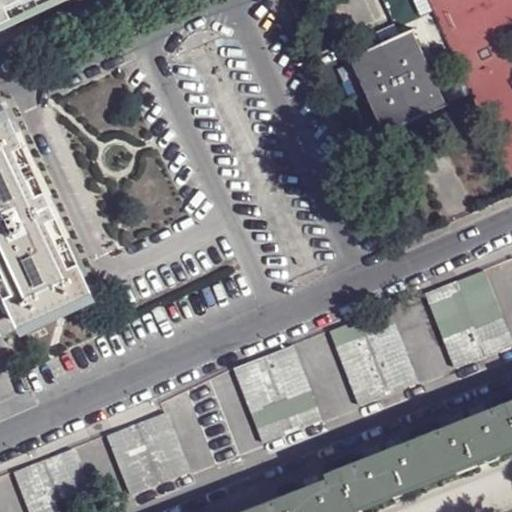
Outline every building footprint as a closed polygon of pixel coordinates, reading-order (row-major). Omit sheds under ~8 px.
[(0,0),(0,22),(26,11),(37,6),(49,0),(0,0)] [(290,2),(300,23),(318,15),(311,0),(307,0),(293,6),(291,2),(290,2)] [(382,45),(350,59),(351,60),(353,59),(386,133),(384,134),(384,135),(416,121),(420,130),(422,130),(417,120),(449,106),(448,105),(447,106),(414,33),(416,32),(415,30),(383,44),(379,35),(378,36),(382,45)] [(0,296),(11,320),(87,285),(2,107),(0,107),(0,296)] [(482,272),(426,294),(457,369),(511,347),(482,272)] [(387,310),(331,331),(362,407),(417,385),(387,310)] [(290,346),(235,368),(265,444),(321,422),(290,346)] [(364,511),(363,509),(395,497),(410,491),(445,477),(478,464),(493,458),(511,450),(511,401),(428,434),(346,466),(329,473),(331,478),(278,498),(252,509),(244,511),(364,511)] [(165,415),(110,436),(132,496),(188,474),(165,415)] [(73,450),(17,473),(32,511),(63,511),(62,507),(91,497),(73,450)]
